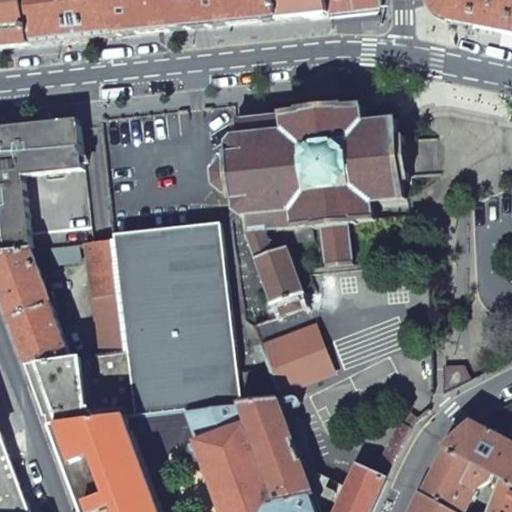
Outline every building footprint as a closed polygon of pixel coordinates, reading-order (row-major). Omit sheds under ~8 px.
[(0,0),(0,50),(6,50),(34,47),(28,0),(0,0)] [(28,0),(34,47),(78,42),(122,37),(116,0),(28,0)] [(225,27),(282,22),(279,0),(116,0),(122,37),(171,33),(225,27)] [(279,0),(282,22),(306,19),(330,16),(328,0),(279,0)] [(328,0),(330,16),(356,13),(382,10),(381,0),(328,0)] [(511,0),(431,0),(432,5),(437,14),(443,19),(446,21),(451,23),(486,29),(511,33),(511,0)] [(253,121),(237,123),(238,140),(233,146),(235,157),(232,157),(233,163),(227,164),(219,174),(221,190),(231,198),(237,198),(238,204),(239,205),(241,215),(251,220),(253,235),(269,233),(316,229),(325,228),(331,272),(357,269),(351,227),(378,224),(377,208),(410,204),(409,189),(416,188),(416,180),(410,145),(409,136),(402,137),(400,122),(367,125),(365,107),(283,116),(283,118),(253,121)] [(38,253),(30,179),(87,172),(81,128),(68,129),(67,124),(66,124),(0,130),(0,257),(7,256),(35,253),(38,253)] [(428,178),(428,143),(410,145),(416,180),(428,178)] [(273,369),(241,374),(228,226),(117,237),(118,242),(124,298),(130,355),(138,419),(189,413),(243,408),(284,403),(281,392),(273,369)] [(316,229),(269,233),(274,247),(317,244),(316,229)] [(253,235),(250,235),(262,262),(260,262),(276,308),(281,307),(285,316),(286,318),(307,311),(303,299),(309,297),(291,249),(277,254),(274,247),(269,233),(253,235)] [(92,247),(99,301),(124,298),(118,242),(92,247)] [(76,249),(44,252),(46,266),(78,262),(76,249)] [(50,298),(35,253),(7,256),(0,257),(0,278),(12,310),(50,298)] [(12,310),(15,320),(32,367),(58,364),(73,362),(54,308),(50,298),(12,310)] [(130,355),(124,298),(99,301),(96,301),(103,358),(130,355)] [(263,342),(273,369),(281,392),(336,373),(316,322),(263,342)] [(86,360),(92,424),(131,420),(138,419),(130,355),(103,358),(86,360)] [(38,384),(54,428),(92,424),(86,360),(73,362),(58,364),(60,382),(38,384)] [(58,364),(32,367),(38,384),(60,382),(58,364)] [(466,369),(446,369),(446,393),(471,380),(466,369)] [(317,498),(284,403),(243,408),(279,504),(317,498)] [(194,428),(224,511),(322,511),(317,498),(279,504),(243,408),(189,413),(194,428)] [(189,413),(138,419),(131,420),(136,434),(194,428),(189,413)] [(402,425),(377,476),(389,481),(417,425),(422,421),(414,415),(405,426),(402,425)] [(92,424),(54,428),(84,511),(109,511),(110,511),(163,511),(136,434),(131,420),(92,424)] [(475,426),(489,433),(492,428),(482,422),(475,426)] [(475,426),(448,450),(491,472),(502,478),(511,482),(511,444),(489,433),(475,426)] [(0,511),(31,511),(4,437),(0,438),(0,511)] [(491,472),(448,450),(429,486),(425,493),(459,511),(466,511),(475,488),(487,479),(491,472)] [(190,460),(192,467),(199,464),(198,457),(190,460)] [(341,511),(374,511),(389,481),(377,476),(362,469),(341,511)] [(511,511),(511,482),(502,478),(489,511),(511,511)] [(459,511),(425,493),(421,501),(415,511),(459,511)]
